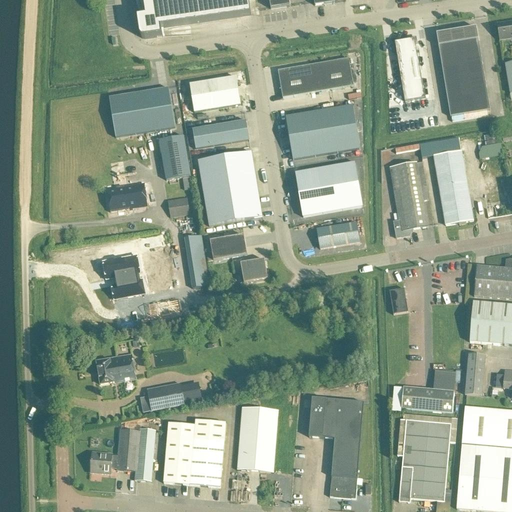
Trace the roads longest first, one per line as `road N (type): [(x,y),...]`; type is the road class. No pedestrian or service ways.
road 1 (unclassified): [(250,38),(285,250),(296,268),(511,238)]
road 2 (unclassified): [(23,207),(32,511)]
road 3 (unclassified): [(508,0),(250,38)]
road 4 (track): [(30,0),(23,207)]
road 5 (unclassified): [(250,38),(142,52),(129,43),(121,0)]
road 6 (unclassified): [(188,511),(63,503)]
